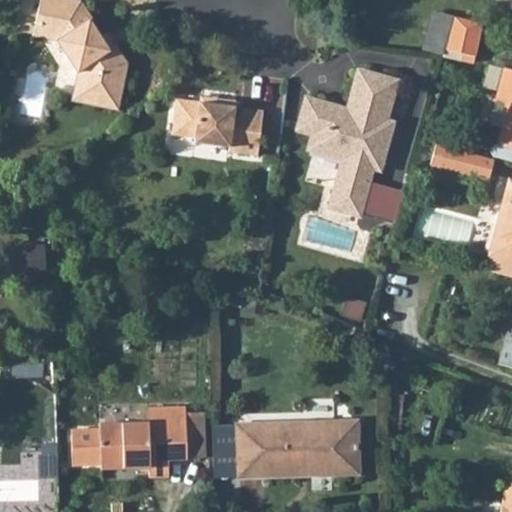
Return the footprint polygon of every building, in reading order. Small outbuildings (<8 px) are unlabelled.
[(76,0),(43,0),(40,21),(61,26),(75,47),(73,56),(83,69),(79,88),(102,92),(100,104),(125,109),(134,63),(121,47),(116,50),(102,33),(98,35),(88,25),(96,18),(83,1),(76,0)] [(433,18),(454,23),(456,13),(436,8),(433,18)] [(454,23),(448,47),(464,51),(472,22),(475,23),(486,25),(487,20),(476,17),(456,13),(454,23)] [(425,48),(446,54),(448,47),(454,23),(433,18),(425,48)] [(61,26),(40,21),(37,35),(62,39),(73,56),(75,47),(61,26)] [(472,22),(464,51),(478,55),(486,25),(475,23),(472,22)] [(493,63),(486,85),(497,89),(504,67),(493,63)] [(401,78),(362,67),(351,107),(351,109),(344,113),(339,103),(310,95),(301,127),(317,131),(312,147),(347,157),(334,204),(364,212),(377,165),(384,167),(397,119),(390,117),(401,78)] [(511,72),(505,71),(497,105),(508,107),(505,119),(507,120),(499,149),(495,151),(494,155),(496,159),(495,164),(511,168),(511,72)] [(79,88),(77,99),(100,104),(102,92),(79,88)] [(183,99),(177,131),(201,135),(200,142),(234,148),(233,152),(262,157),(269,112),(238,108),(239,100),(216,96),(215,104),(183,99)] [(438,150),(431,173),(478,184),(483,161),(438,150)] [(489,258),(486,273),(511,279),(511,183),(503,182),(487,258),(489,258)] [(49,269),(50,249),(30,249),(30,269),(49,269)] [(511,319),(501,364),(511,366),(511,319)] [(182,407),(141,410),(142,425),(98,429),(99,435),(70,437),(73,471),(102,469),(102,474),(149,470),(150,478),(170,476),(168,460),(187,459),(187,456),(183,413),(182,407)] [(233,420),(239,473),(264,471),(262,460),(306,457),(308,467),(334,465),(333,452),(357,450),(353,410),(233,420)] [(201,412),(183,413),(187,456),(205,455),(201,412)] [(357,450),(333,452),(334,465),(340,464),(358,461),(357,450)] [(511,511),(511,472),(509,472),(501,511),(511,511)]
